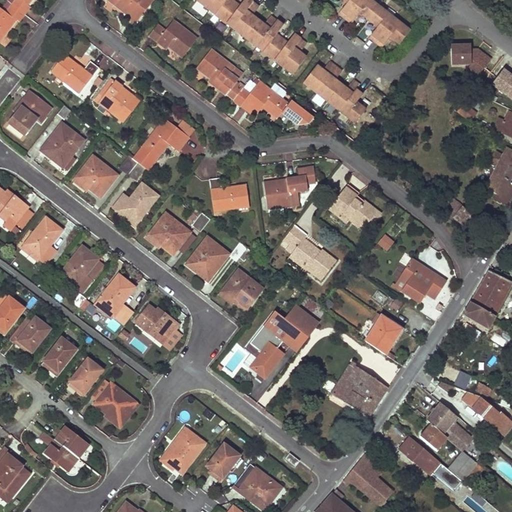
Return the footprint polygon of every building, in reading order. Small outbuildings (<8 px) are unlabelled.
[(14,0),(11,4),(25,15),(31,7),(28,6),(26,4),(29,0),(14,0)] [(106,0),(121,11),(122,9),(130,16),(129,17),(126,21),(134,27),(154,0),(106,0)] [(196,0),(197,0),(228,24),(246,0),(243,0),(239,6),(231,0),(196,0)] [(246,39),(260,22),(252,16),(258,7),(248,0),(246,0),(228,24),(246,39)] [(369,0),(344,0),(344,1),(347,4),(338,14),(352,24),(360,14),(364,17),(375,4),(369,0)] [(0,8),(5,12),(11,4),(6,1),(0,8)] [(17,20),(19,22),(25,15),(11,4),(5,12),(0,8),(0,43),(11,29),(9,27),(15,19),(17,20)] [(375,4),(364,17),(378,27),(369,37),(377,44),(396,20),(375,4)] [(122,9),(121,11),(129,17),(130,16),(122,9)] [(17,20),(15,19),(9,27),(11,29),(17,20)] [(157,43),(158,41),(164,46),(166,44),(183,57),(197,39),(174,20),(165,31),(158,25),(149,36),(157,43)] [(396,20),(377,44),(382,48),(390,37),(400,44),(410,31),(396,20)] [(357,35),(362,28),(357,24),(351,31),(357,35)] [(305,44),(293,34),(286,43),(278,37),(265,54),(291,74),(305,58),(299,53),(305,44)] [(486,49),(449,49),(450,68),(471,67),(471,76),(486,76),(486,49)] [(212,83),(219,88),(217,90),(226,96),(227,95),(237,82),(239,79),(231,73),(235,68),(211,50),(197,68),(214,81),(212,83)] [(64,54),(52,70),(65,80),(63,82),(79,94),(99,68),(90,61),(84,70),(82,72),(77,67),(78,65),(64,54)] [(303,83),(326,100),(339,83),(335,80),(341,71),(329,62),(322,70),(316,66),(303,83)] [(214,81),(197,68),(195,70),(209,80),(208,82),(217,90),(219,88),(212,83),(214,81)] [(231,73),(239,79),(243,75),(235,68),(231,73)] [(51,72),(63,82),(65,80),(52,70),(51,72)] [(511,77),(502,71),(490,88),(511,103),(511,77)] [(98,78),(93,84),(97,87),(102,81),(98,78)] [(250,80),(244,87),(243,89),(250,94),(257,85),(250,80)] [(123,87),(115,81),(99,102),(112,111),(111,113),(123,123),(140,101),(125,89),(124,91),(121,88),(122,87),(123,87)] [(254,118),(263,107),(265,104),(267,107),(266,109),(278,118),(282,112),(298,125),(307,123),(311,118),(290,102),(289,104),(281,98),(271,90),(260,81),(257,85),(250,94),(243,89),(234,101),(233,102),(240,107),(254,118)] [(366,110),(356,103),(364,92),(358,88),(360,86),(353,81),(347,89),(339,83),(326,100),(355,123),(366,110)] [(244,87),(237,82),(227,95),(234,101),(243,89),(244,87)] [(271,90),(281,98),(285,92),(276,84),(271,90)] [(474,98),(477,93),(468,88),(465,93),(474,98)] [(14,111),(17,113),(32,94),(29,92),(14,111)] [(32,94),(17,113),(9,123),(25,136),(36,120),(41,124),(46,117),(45,117),(51,109),(32,94)] [(463,101),(470,104),(472,99),(465,96),(463,101)] [(99,102),(98,104),(111,113),(112,111),(99,102)] [(469,121),(476,113),(464,104),(458,112),(469,121)] [(57,114),(64,120),(71,111),(64,106),(57,114)] [(511,114),(509,112),(504,122),(499,120),(495,129),(511,137),(511,114)] [(146,169),(165,146),(162,145),(165,142),(167,143),(178,152),(189,138),(178,129),(164,118),(133,159),(138,163),(146,169)] [(184,122),(178,129),(189,138),(194,131),(184,122)] [(67,171),(76,160),(72,156),(84,141),(62,124),(41,151),(67,171)] [(494,201),(507,208),(511,199),(511,183),(509,182),(511,177),(511,151),(506,148),(502,156),(493,151),(487,161),(497,166),(485,189),(497,195),(494,201)] [(117,175),(93,156),(77,177),(88,185),(87,187),(101,197),(117,175)] [(129,156),(119,168),(128,175),(138,163),(133,159),(129,156)] [(136,182),(146,169),(138,163),(128,175),(136,182)] [(286,178),(286,179),(287,181),(283,181),(283,179),(264,182),(267,210),(283,208),(283,205),(299,203),(297,192),(307,191),(306,184),(305,177),(314,175),(313,167),(297,169),(298,177),(286,178)] [(305,177),(306,184),(315,183),(314,175),(305,177)] [(87,187),(88,185),(77,177),(74,181),(85,189),(87,187)] [(249,205),(246,185),(222,188),(220,178),(209,180),(214,212),(234,209),(233,207),(249,205)] [(430,181),(421,193),(453,218),(461,208),(462,206),(430,181)] [(120,213),(122,211),(137,223),(158,196),(142,184),(129,200),(123,195),(114,208),(120,213)] [(348,184),(346,187),(357,196),(360,193),(348,184)] [(346,187),(338,198),(329,209),(347,223),(350,220),(353,215),(363,222),(366,225),(370,221),(377,211),(364,201),(361,204),(355,199),(357,196),(346,187)] [(4,225),(11,230),(16,224),(28,208),(28,207),(15,197),(13,199),(5,193),(0,189),(0,216),(7,222),(4,225)] [(13,199),(15,197),(7,191),(5,193),(13,199)] [(364,201),(357,196),(355,199),(361,204),(364,201)] [(34,214),(28,208),(16,224),(22,229),(34,214)] [(461,208),(453,218),(474,235),(478,230),(483,225),(461,208)] [(137,223),(122,211),(120,213),(119,215),(134,227),(137,223)] [(381,214),(377,211),(370,221),(374,224),(381,214)] [(177,250),(190,233),(165,213),(150,234),(161,242),(160,244),(173,254),(177,250)] [(192,225),(201,232),(210,220),(201,213),(192,225)] [(363,222),(353,215),(350,220),(360,227),(363,222)] [(45,264),(46,263),(55,252),(49,247),(62,231),(46,218),(25,244),(41,257),(39,259),(45,264)] [(289,244),(299,229),(294,226),(284,240),(289,244)] [(299,229),(289,244),(290,245),(287,249),(292,254),(290,256),(321,281),(336,261),(322,250),(320,253),(318,255),(315,252),(317,250),(303,240),(307,236),(299,229)] [(489,238),(478,230),(474,235),(485,243),(485,244),(489,238)] [(505,246),(511,248),(511,230),(503,245),(505,246)] [(196,237),(190,233),(177,250),(183,254),(196,237)] [(146,238),(158,246),(160,244),(161,242),(150,234),(146,238)] [(205,279),(214,268),(217,270),(229,254),(207,237),(186,265),(205,279)] [(378,243),(405,264),(410,257),(386,237),(384,240),(382,238),(378,243)] [(240,243),(229,256),(236,261),(239,257),(246,248),(240,243)] [(41,257),(25,244),(22,248),(37,260),(39,259),(41,257)] [(82,293),(92,280),(86,275),(98,260),(98,259),(82,247),(62,273),(77,285),(75,287),(82,293)] [(246,248),(239,257),(244,261),(251,252),(246,248)] [(104,264),(98,260),(86,275),(92,280),(104,264)] [(412,260),(401,278),(408,283),(403,292),(419,303),(425,293),(428,290),(437,296),(444,284),(449,286),(453,281),(447,276),(444,281),(412,260)] [(52,267),(46,263),(45,264),(38,274),(43,278),(52,267)] [(214,268),(205,279),(208,282),(217,270),(214,268)] [(263,290),(238,271),(222,291),(234,300),(233,301),(246,312),(263,290)] [(511,286),(511,283),(488,271),(462,315),(489,331),(511,286)] [(75,287),(77,285),(62,273),(59,277),(74,289),(75,287)] [(135,288),(119,275),(98,302),(114,314),(112,316),(118,321),(128,309),(122,304),(135,288)] [(370,297),(383,305),(388,297),(375,289),(370,297)] [(437,296),(428,290),(425,293),(434,299),(437,296)] [(234,300),(222,291),(219,296),(231,304),(233,301),(234,300)] [(80,294),(73,303),(79,308),(86,300),(86,299),(80,294)] [(9,298),(0,309),(0,330),(4,334),(24,309),(9,298)] [(388,310),(396,314),(402,303),(394,299),(388,310)] [(86,300),(79,308),(83,311),(90,303),(86,300)] [(112,316),(114,314),(98,302),(94,306),(110,318),(112,316)] [(308,337),(319,323),(296,305),(285,319),(308,337)] [(41,310),(36,306),(32,310),(38,314),(41,310)] [(164,345),(170,350),(181,336),(174,331),(179,325),(165,315),(163,317),(156,311),(149,306),(136,323),(143,329),(158,340),(164,345)] [(124,326),(134,313),(128,309),(118,321),(124,326)] [(309,338),(308,337),(285,319),(275,312),(250,343),(263,353),(258,359),(251,367),(265,378),(284,354),(277,349),(283,340),(298,352),(309,338)] [(376,324),(364,341),(386,356),(393,360),(395,357),(387,352),(402,330),(381,316),(378,314),(372,322),(376,324)] [(32,323),(26,319),(10,339),(16,344),(18,341),(25,347),(24,350),(30,355),(50,330),(35,319),(32,323)] [(143,354),(148,347),(134,337),(129,344),(143,354)] [(62,339),(44,361),(52,367),(50,370),(56,375),(76,350),(62,339)] [(16,344),(15,344),(23,350),(24,350),(25,347),(18,341),(16,344)] [(245,349),(258,359),(263,353),(250,343),(245,349)] [(88,359),(70,382),(78,388),(76,390),(83,395),(102,371),(88,359)] [(44,361),(42,364),(50,370),(52,367),(44,361)] [(332,396),(368,419),(388,389),(354,365),(355,364),(352,362),(332,396)] [(479,382),(470,379),(466,388),(475,392),(479,382)] [(90,399),(95,403),(111,384),(106,380),(90,399)] [(68,384),(76,390),(78,388),(70,382),(68,384)] [(95,403),(94,405),(107,414),(108,412),(121,422),(136,403),(111,384),(95,403)] [(511,416),(504,409),(500,414),(482,398),(468,393),(463,400),(505,436),(510,430),(511,427),(511,416)] [(452,423),(457,417),(441,403),(426,420),(431,424),(447,438),(462,451),(472,439),(452,423)] [(119,424),(121,422),(108,412),(107,414),(119,424)] [(431,424),(420,438),(436,451),(447,438),(431,424)] [(164,460),(187,430),(184,427),(158,460),(172,471),(174,468),(164,460)] [(55,441),(50,447),(45,453),(53,460),(59,464),(68,471),(88,446),(80,439),(74,434),(65,428),(55,441)] [(182,473),(205,444),(187,430),(164,460),(174,468),(182,473)] [(50,447),(55,441),(46,433),(41,440),(50,447)] [(26,449),(31,454),(33,452),(27,444),(24,446),(26,449)] [(239,456),(224,444),(207,466),(212,469),(222,477),(223,478),(239,456)] [(10,453),(3,448),(0,452),(0,494),(4,490),(13,497),(30,475),(21,468),(23,465),(16,460),(15,462),(7,456),(10,453)] [(469,473),(477,463),(463,452),(448,469),(462,481),(469,473)] [(17,459),(10,453),(7,456),(15,462),(16,460),(17,459)] [(290,453),(285,459),(295,467),(300,461),(290,453)] [(383,470),(365,454),(359,462),(377,478),(383,470)] [(381,507),(393,493),(377,478),(359,462),(346,478),(351,482),(381,507)] [(442,464),(441,463),(431,476),(439,477),(447,468),(442,464)] [(483,468),(477,463),(469,473),(475,478),(483,468)] [(234,485),(240,490),(256,469),(250,464),(234,485)] [(448,469),(447,468),(439,477),(455,490),(462,481),(448,469)] [(222,477),(212,469),(209,472),(220,480),(222,477)] [(282,488),(256,469),(240,490),(253,500),(255,498),(267,507),(282,488)] [(348,486),(351,482),(346,478),(343,482),(348,486)] [(463,503),(473,491),(466,485),(456,497),(463,503)] [(0,498),(7,504),(13,497),(4,490),(0,494),(0,498)] [(336,490),(332,495),(339,501),(343,496),(336,490)] [(211,500),(220,500),(220,492),(212,492),(211,500)] [(474,511),(475,511),(484,501),(475,493),(471,498),(473,499),(467,506),(474,511)] [(351,511),(339,501),(332,495),(316,511),(351,511)] [(253,500),(251,503),(263,511),(267,507),(255,498),(253,500)] [(138,511),(126,503),(119,511),(138,511)]
